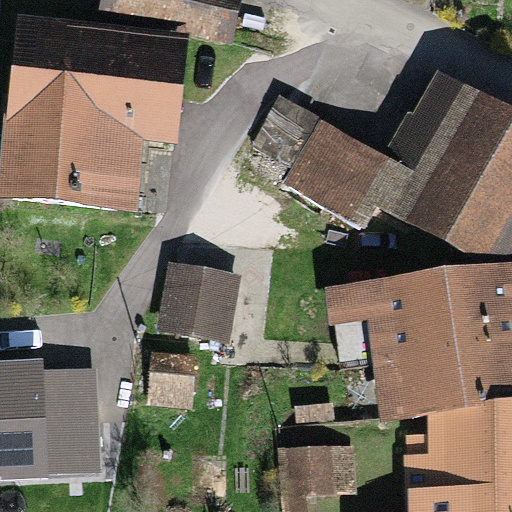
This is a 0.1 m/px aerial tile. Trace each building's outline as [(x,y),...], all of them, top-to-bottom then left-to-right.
[(107,0),(104,18),(223,43),(231,0),(107,0)] [(165,39),(5,29),(0,110),(0,198),(121,206),(125,139),(158,141),(165,39)] [(511,131),(448,99),(388,216),(511,278),(511,131)] [(307,128),(278,184),(343,219),(373,164),(307,128)] [(165,269),(156,321),(217,332),(227,279),(165,269)] [(511,278),(341,294),(353,423),(511,408),(511,278)] [(42,359),(0,360),(0,481),(47,479),(42,359)] [(186,364),(136,364),(136,413),(186,413),(186,364)] [(511,511),(511,417),(405,422),(408,511),(511,511)] [(340,456),(276,458),(277,498),(341,496),(340,456)]
